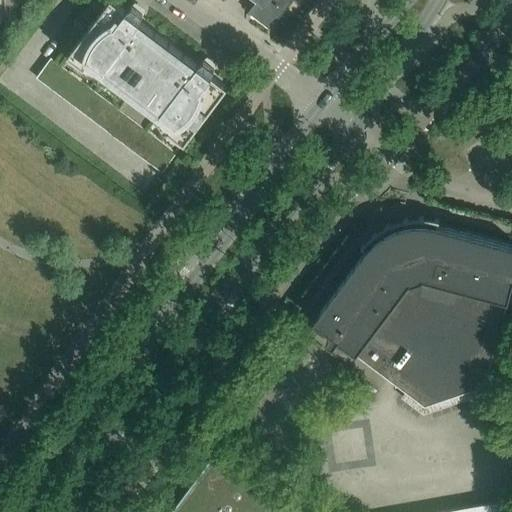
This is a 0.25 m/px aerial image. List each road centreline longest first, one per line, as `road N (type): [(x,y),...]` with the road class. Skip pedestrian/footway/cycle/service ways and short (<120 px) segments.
road 1 (secondary): [(319,100),(36,511)]
road 2 (secondary): [(64,511),(185,340),(354,127)]
road 3 (residential): [(181,0),(319,100)]
road 4 (residential): [(471,192),(410,169),(354,127)]
road 5 (secondary): [(354,127),(423,24)]
